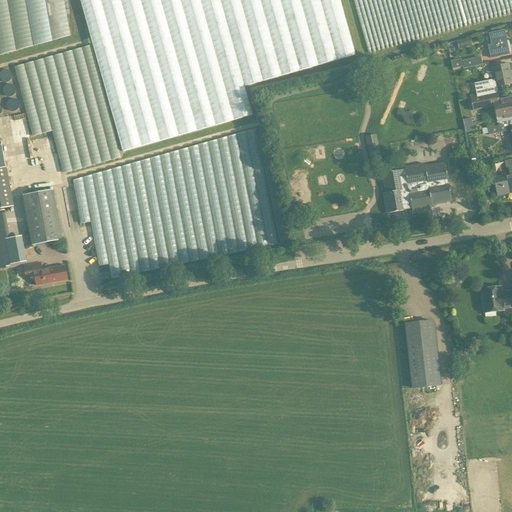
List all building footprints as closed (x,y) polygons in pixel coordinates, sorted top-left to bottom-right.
[(64,0),(0,0),(0,53),(72,38),(64,0)] [(488,46),(491,58),(509,54),(504,30),(489,34),(492,45),(488,46)] [(459,49),(471,45),(468,37),(456,41),(459,49)] [(0,87),(21,182),(119,161),(93,46),(0,67),(0,87)] [(460,69),(463,68),(463,69),(482,64),(481,56),(465,60),(461,61),(461,59),(450,61),(453,71),(460,69)] [(474,83),(476,94),(477,97),(496,93),(498,93),(496,87),(511,83),(511,80),(510,73),(509,73),(507,64),(492,67),(494,79),(474,83)] [(476,94),(470,95),(473,111),(497,106),(499,115),(506,114),(507,120),(511,119),(511,96),(497,99),(496,93),(477,97),(476,94)] [(462,119),(464,132),(473,130),(471,118),(462,119)] [(511,122),(487,128),(489,135),(507,131),(511,151),(511,122)] [(362,136),(367,158),(380,156),(375,134),(362,136)] [(510,175),(494,178),(497,196),(511,192),(511,159),(505,161),(506,168),(508,168),(510,175)] [(403,209),(411,208),(412,211),(432,207),(432,205),(451,201),(448,185),(447,185),(447,180),(444,162),(405,169),(406,175),(399,176),(398,170),(382,173),(385,193),(383,193),(386,213),(403,210),(403,209)] [(0,208),(13,206),(6,166),(0,167),(0,208)] [(314,207),(311,189),(306,190),(305,185),(293,187),(297,210),(314,207)] [(32,245),(62,239),(52,189),(22,195),(32,245)] [(10,264),(26,261),(21,236),(5,239),(0,210),(0,209),(0,268),(10,267),(10,264)] [(24,266),(27,281),(35,279),(36,286),(57,282),(58,282),(67,280),(65,266),(55,268),(41,270),(40,263),(24,266)] [(503,308),(511,307),(511,291),(499,293),(498,287),(482,289),(484,312),(503,310),(503,308)] [(412,389),(441,386),(434,320),(404,323),(412,389)]
